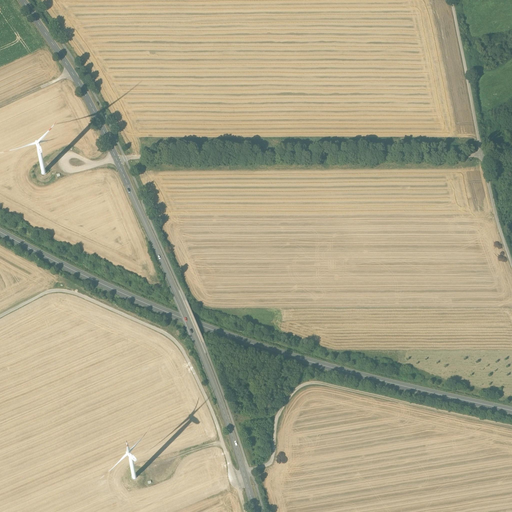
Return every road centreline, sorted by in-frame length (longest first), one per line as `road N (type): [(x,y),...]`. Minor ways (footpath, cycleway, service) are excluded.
road 1 (secondary): [(21,0),(72,72),(116,159),(198,346),(254,511)]
road 2 (primary): [(0,231),(235,337),(511,410)]
road 3 (track): [(125,158),(481,155)]
road 4 (track): [(511,423),(304,383),(279,407),(271,459),(248,470)]
road 5 (track): [(0,316),(65,290),(165,334),(197,380),(221,442)]
road 6 (track): [(452,0),(481,155)]
road 7 (track): [(511,391),(421,370),(394,355)]
